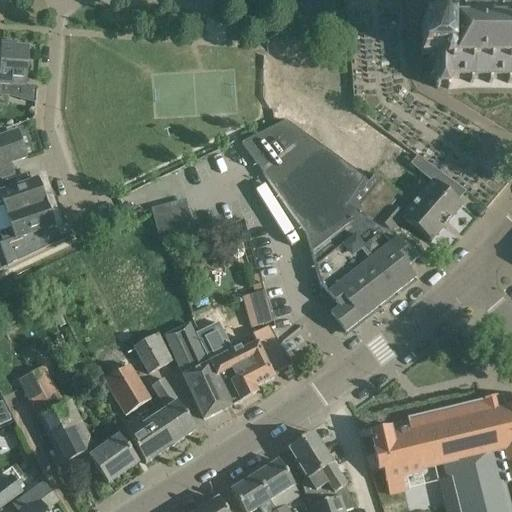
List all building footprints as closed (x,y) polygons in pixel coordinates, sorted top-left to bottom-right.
[(511,0),(507,0),(508,2),(492,2),(492,0),(488,0),(489,2),(473,2),(473,0),(469,0),(470,2),(452,1),(451,0),(434,0),(434,1),(430,0),(429,3),(433,4),(433,19),(429,19),(429,22),(433,22),(433,25),(421,24),(421,56),(432,56),(432,58),(429,58),(429,62),(432,62),(432,76),(429,77),(430,80),(433,79),(436,85),(434,88),(437,90),(439,86),(446,86),(448,90),(451,88),(449,85),(452,79),(469,79),(469,84),(473,84),(473,79),(488,80),(488,84),(492,84),(492,80),(507,80),(507,84),(511,84),(511,83),(511,0)] [(0,97),(9,98),(9,87),(24,88),(24,76),(26,75),(27,75),(28,74),(28,73),(29,72),(29,71),(30,70),(30,68),(29,67),(29,66),(28,65),(27,64),(25,63),(26,50),(18,50),(18,45),(2,44),(0,65),(0,97)] [(330,316),(345,335),(415,280),(406,269),(414,263),(419,257),(414,250),(389,233),(347,207),(362,178),(294,129),(278,126),(241,145),(250,157),(264,177),(305,235),(319,286),(327,296),(328,297),(338,310),(330,316)] [(0,168),(25,160),(16,135),(0,140),(0,180),(3,180),(0,172),(0,168)] [(364,179),(362,178),(347,207),(389,233),(402,220),(430,244),(461,208),(456,203),(465,193),(417,157),(410,165),(432,184),(411,208),(380,181),(380,182),(374,177),(367,184),(363,181),(364,179)] [(6,218),(45,205),(37,183),(10,192),(7,182),(0,184),(0,208),(3,207),(6,218)] [(193,231),(184,201),(150,211),(158,239),(158,241),(193,231)] [(53,228),(45,205),(6,218),(10,229),(0,232),(0,236),(7,257),(30,249),(26,237),(53,228)] [(272,324),(264,293),(242,298),(251,330),(272,324)] [(208,365),(189,325),(164,337),(183,377),(203,421),(229,408),(229,409),(230,409),(209,365),(208,365)] [(242,352),(259,387),(274,380),(272,377),(291,366),(267,328),(251,336),(255,345),(242,352)] [(259,387),(242,352),(240,348),(232,352),(222,332),(207,339),(217,360),(209,364),(209,365),(230,409),(229,409),(242,403),(241,402),(256,394),(254,390),(259,387)] [(173,363),(158,335),(133,348),(147,376),(173,363)] [(129,367),(129,366),(102,382),(123,417),(150,401),(129,367)] [(21,379),(34,410),(63,398),(50,367),(21,379)] [(158,416),(177,444),(195,432),(177,405),(178,404),(167,387),(163,380),(151,388),(166,410),(158,416)] [(442,467),(511,450),(511,407),(505,409),(502,397),(407,420),(410,430),(421,472),(442,467)] [(64,405),(38,419),(54,452),(49,455),(54,464),(59,462),(62,466),(74,460),(82,471),(91,464),(107,486),(137,464),(126,447),(119,438),(97,454),(93,448),(87,452),(64,405)] [(177,444),(158,416),(126,437),(134,449),(145,466),(177,444)] [(421,474),(421,472),(410,430),(407,420),(409,431),(389,436),(389,432),(371,436),(373,443),(372,443),(373,446),(373,445),(375,454),(373,454),(378,473),(382,471),(385,482),(386,482),(389,496),(404,492),(401,479),(421,474)] [(306,499),(339,476),(332,466),(323,452),(312,435),(288,451),(307,481),(301,485),(306,499)] [(511,511),(511,450),(442,467),(452,511),(511,511)] [(275,511),(284,506),(299,497),(278,463),(254,478),(269,503),(275,511)] [(346,487),(339,476),(306,499),(308,504),(310,511),(347,511),(352,510),(345,488),(346,487)] [(0,484),(0,509),(22,494),(10,477),(0,484)] [(275,511),(269,503),(254,478),(230,493),(241,511),(254,511),(258,510),(258,511),(275,511)] [(45,511),(57,504),(43,484),(12,507),(15,511),(45,511)] [(224,511),(217,501),(199,511),(224,511)]
